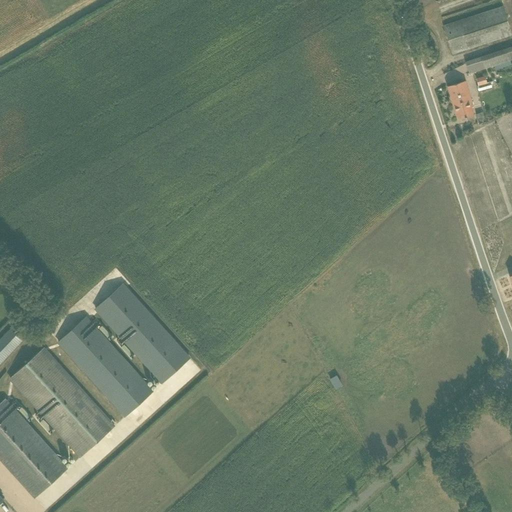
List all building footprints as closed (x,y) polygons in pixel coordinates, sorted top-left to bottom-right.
[(443,26),(452,54),(511,35),(502,7),(443,26)] [(511,47),(465,62),(469,73),(511,59),(511,47)] [(485,76),(476,79),(478,86),(477,86),(478,91),(491,88),(490,82),(487,83),(485,76)] [(457,83),(448,86),(458,120),(467,117),(473,115),(469,102),(471,102),(465,81),(457,83)] [(95,308),(163,383),(190,359),(122,284),(95,308)] [(58,342),(126,416),(152,392),(85,317),(58,342)] [(0,340),(0,363),(22,342),(19,339),(12,332),(10,330),(0,340)] [(10,378),(81,457),(114,427),(43,348),(10,378)] [(0,403),(0,460),(34,499),(68,468),(5,399),(0,403)]
